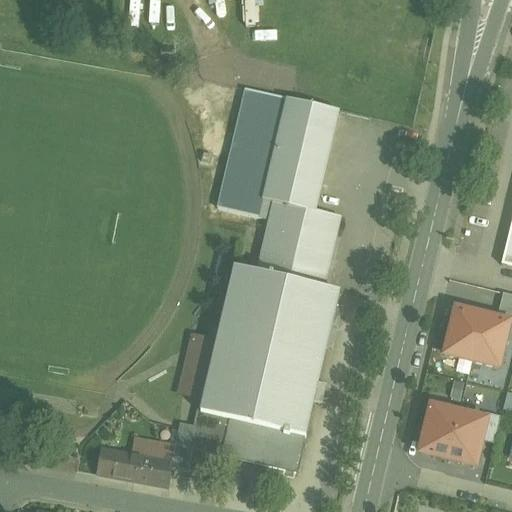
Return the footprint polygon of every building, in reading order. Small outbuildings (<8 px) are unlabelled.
[(340,113),(288,101),(264,202),(275,205),(259,275),(325,291),(342,219),(316,213),(340,113)] [(511,225),(502,267),(511,269),(511,225)] [(259,275),(236,270),(219,342),(209,383),(202,412),(202,414),(305,438),(306,438),(314,401),(322,403),(326,387),(318,385),(339,294),(325,291),(259,275)] [(510,323),(510,325),(511,325),(511,297),(503,295),(497,320),(510,323)] [(497,320),(455,310),(444,357),(499,370),(510,325),(510,323),(497,320)] [(219,342),(195,337),(185,377),(209,383),(219,342)] [(500,412),(511,413),(511,396),(503,395),(500,412)] [(459,415),(431,408),(420,455),(447,462),(459,415)] [(305,438),(202,414),(202,412),(198,411),(193,433),(180,430),(176,446),(190,449),(189,450),(194,451),(223,458),(224,456),(296,473),(305,438)] [(486,422),(459,415),(447,462),(475,468),(486,422)] [(190,449),(176,446),(173,465),(174,466),(173,472),(189,475),(194,451),(189,450),(190,449)] [(9,450),(0,448),(0,460),(7,461),(9,450)] [(33,454),(21,452),(19,463),(30,465),(33,454)] [(173,465),(103,453),(98,477),(169,490),(173,472),(174,466),(173,465)]
